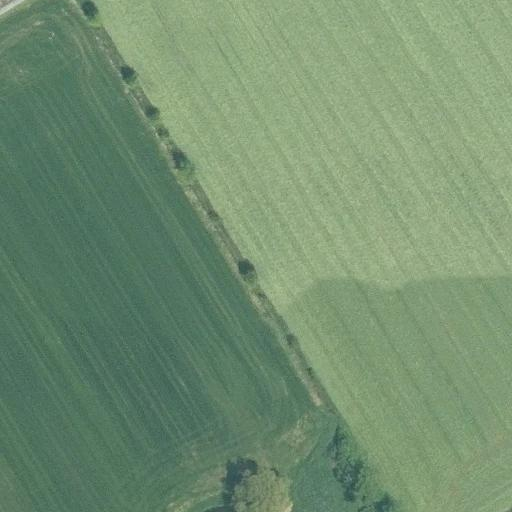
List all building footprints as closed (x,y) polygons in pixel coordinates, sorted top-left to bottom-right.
[(0,0),(0,8),(13,0),(0,0)] [(28,41),(105,6),(102,0),(34,0),(14,9),(28,41)] [(110,7),(34,46),(50,77),(126,38),(110,7)] [(9,25),(0,29),(0,64),(23,53),(9,25)] [(128,42),(54,81),(70,111),(144,71),(128,42)] [(0,150),(64,116),(49,88),(0,115),(0,150)] [(104,165),(180,130),(169,107),(94,142),(104,165)] [(142,228),(154,254),(172,246),(160,220),(142,228)]
